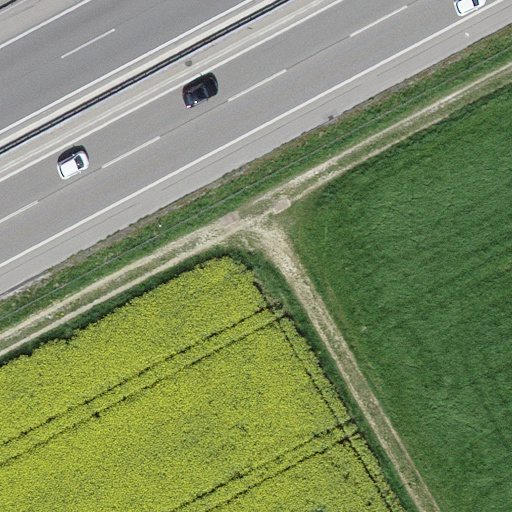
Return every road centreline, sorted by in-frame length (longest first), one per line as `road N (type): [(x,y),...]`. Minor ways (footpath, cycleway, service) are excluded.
road 1 (track): [(0,344),(511,70)]
road 2 (motorway): [(0,221),(416,0)]
road 3 (track): [(427,511),(254,209)]
road 4 (motorway): [(168,0),(0,89)]
